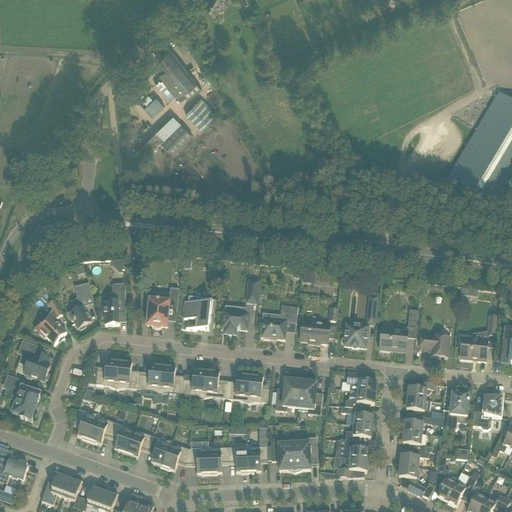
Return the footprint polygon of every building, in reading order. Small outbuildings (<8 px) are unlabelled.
[(223,0),(204,0),(200,6),(214,15),(223,0)] [(182,45),(187,42),(180,32),(176,36),(182,45)] [(170,49),(156,60),(164,71),(159,75),(177,98),(182,93),(189,101),(202,90),(170,49)] [(130,87),(136,93),(142,98),(150,89),(144,84),(145,83),(138,78),(130,87)] [(149,104),(146,107),(155,116),(166,105),(157,96),(154,99),(149,95),(144,100),(149,104)] [(511,189),(511,102),(499,95),(447,181),(499,211),(511,189)] [(202,131),(214,118),(217,115),(201,99),(198,101),(185,114),(202,131)] [(179,124),(180,123),(173,117),(172,116),(155,133),(163,140),(179,124)] [(179,124),(161,143),(172,155),(176,151),(191,135),(179,124)] [(144,143),(150,149),(152,151),(163,140),(155,133),(155,132),(144,143)] [(124,272),(124,262),(114,263),(114,264),(122,272),(124,272)] [(256,304),(258,284),(250,283),(248,303),(256,304)] [(74,323),(78,332),(80,331),(81,332),(86,330),(85,328),(92,325),(83,309),(86,308),(94,306),(92,296),(89,286),(82,288),(84,298),(72,304),(76,312),(68,316),(72,324),(74,323)] [(126,314),(125,287),(114,287),(113,288),(113,304),(103,305),(103,319),(105,319),(105,327),(120,327),(119,314),(126,314)] [(152,328),(152,329),(153,330),(154,330),(155,331),(156,331),(157,331),(158,331),(159,331),(160,331),(161,330),(162,331),(162,329),(167,329),(169,312),(177,313),(179,292),(171,291),(170,296),(160,295),(159,303),(146,302),(147,314),(148,315),(147,327),(152,328)] [(202,323),(210,324),(211,314),(212,301),(189,299),(188,305),(189,305),(188,312),(184,312),(183,321),(197,322),(196,330),(202,331),(202,323)] [(376,317),(378,299),(370,299),(368,317),(376,317)] [(47,340),(55,348),(58,344),(60,346),(65,340),(63,339),(67,336),(56,325),(58,323),(56,322),(57,320),(57,321),(63,318),(54,303),(49,306),(53,313),(35,331),(45,341),(47,340)] [(235,330),(246,331),(248,316),(246,316),(247,311),(233,309),(233,314),(224,313),(223,326),(227,326),(226,334),(234,335),(235,330)] [(285,342),(287,325),(296,326),(298,311),(282,309),(281,319),(273,318),(273,320),(263,319),(261,340),(263,340),(264,341),(269,341),(270,341),(285,342)] [(329,323),(337,324),(338,312),(330,311),(329,323)] [(408,330),(416,331),(418,313),(410,312),(408,330)] [(488,338),(496,339),(498,320),(490,319),(488,338)] [(316,345),(328,347),(330,327),(303,324),(300,344),(308,345),(308,346),(316,347),(316,345)] [(358,350),(366,351),(368,329),(346,326),(345,340),(343,340),(342,342),(341,344),(342,346),(344,347),(344,349),(352,349),(352,350),(358,351),(358,350)] [(511,330),(504,330),(500,366),(509,367),(509,366),(511,366),(511,330)] [(406,353),(407,343),(408,335),(382,332),(380,352),(391,354),(391,351),(406,353)] [(433,340),(422,339),(421,341),(420,351),(428,352),(428,351),(432,351),(431,358),(447,360),(450,340),(433,338),(433,340)] [(486,364),(487,354),(488,343),(463,340),(460,361),(471,363),(472,361),(478,362),(478,363),(486,364)] [(31,380),(45,385),(46,383),(48,383),(50,378),(48,377),(51,369),(47,368),(49,361),(38,357),(40,350),(22,344),(20,351),(21,352),(20,356),(23,357),(19,366),(29,369),(26,378),(28,379),(28,381),(31,382),(31,380)] [(88,386),(96,387),(108,389),(116,392),(119,364),(112,363),(111,364),(106,363),(105,374),(93,372),(88,386)] [(127,364),(119,364),(116,392),(125,390),(137,392),(139,377),(131,377),(132,366),(127,365),(127,364)] [(160,397),(163,368),(155,367),(155,368),(150,368),(149,379),(141,378),(140,392),(152,394),(159,397),(160,397)] [(171,369),(163,368),(160,397),(161,397),(168,395),(181,397),(183,382),(175,381),(176,371),(171,370),(171,369)] [(204,402),(207,373),(199,372),(199,373),(194,372),(192,383),(185,382),(183,403),(190,404),(191,398),(196,398),(203,402),(204,402)] [(215,374),(207,373),(204,402),(212,400),(225,401),(226,387),(219,386),(220,375),(215,375),(215,374)] [(358,394),(376,396),(377,385),(365,383),(366,377),(348,375),(347,387),(359,388),(358,394)] [(247,406),(251,378),(243,377),(243,378),(237,377),(236,388),(228,387),(227,402),(240,403),(247,406)] [(22,390),(24,384),(7,378),(4,388),(14,391),(11,399),(18,401),(12,416),(20,419),(29,423),(29,422),(31,423),(35,413),(34,412),(36,406),(37,406),(41,396),(22,390)] [(251,378),(247,406),(248,406),(256,405),(267,406),(269,392),(262,391),(264,380),(258,379),(251,378)] [(298,411),(301,382),(293,383),(285,382),(284,392),(277,391),(275,413),(287,415),(288,410),(298,411)] [(309,385),(301,382),(298,411),(309,412),(308,417),(320,418),(323,397),(316,396),(317,386),(309,385)] [(409,390),(408,401),(426,403),(426,397),(428,397),(431,395),(431,393),(435,393),(436,387),(420,385),(420,391),(409,390)] [(346,403),(345,410),(353,411),(359,411),(359,406),(375,408),(376,396),(358,394),(357,400),(346,403)] [(468,407),(469,397),(467,397),(465,395),(462,395),(460,396),(457,396),(457,398),(452,397),(451,407),(451,414),(443,413),(441,431),(457,433),(457,425),(466,426),(468,407)] [(502,421),(503,408),(504,403),(503,403),(502,402),(502,401),(484,399),(482,416),(474,415),(472,429),(481,429),(483,432),(488,433),(491,431),(492,420),(502,421)] [(431,404),(426,403),(408,401),(406,413),(418,414),(418,419),(431,421),(432,414),(430,414),(431,404)] [(82,441),(89,444),(99,417),(98,417),(91,417),(79,413),(74,426),(81,429),(77,439),(82,441)] [(110,439),(115,426),(104,422),(99,417),(89,444),(96,447),(97,446),(101,448),(105,437),(110,439)] [(355,417),(354,428),(372,430),(373,419),(364,417),(355,417)] [(422,437),(423,426),(431,427),(432,421),(431,421),(418,419),(417,425),(405,424),(404,435),(422,437)] [(126,457),(133,437),(127,434),(129,430),(117,426),(112,440),(118,442),(114,452),(119,454),(118,455),(126,457)] [(346,438),(345,444),(357,445),(357,440),(371,441),(372,430),(354,428),(353,439),(346,438)] [(511,452),(511,429),(506,441),(501,438),(494,453),(499,456),(500,453),(504,455),(507,450),(511,452)] [(139,439),(133,437),(126,457),(133,460),(133,459),(138,461),(142,451),(147,453),(152,439),(141,435),(139,439)] [(422,437),(404,435),(403,446),(414,448),(414,453),(426,454),(427,438),(422,437)] [(173,444),(172,443),(169,443),(165,444),(154,440),(149,453),(155,455),(151,465),(156,467),(155,468),(163,471),(170,450),(173,444)] [(318,462),(317,452),(317,440),(304,441),(304,446),(294,446),(295,476),(303,473),(311,473),(310,463),(318,462)] [(287,474),(295,476),(294,446),(283,447),(283,442),(271,442),(272,464),(279,464),(279,474),(287,474)] [(343,461),(368,464),(370,452),(360,451),(361,446),(363,447),(363,446),(357,445),(345,444),(343,461)] [(241,476),(249,476),(248,447),(247,447),(241,450),(229,450),(230,465),(235,465),(236,476),(241,475),(241,476)] [(267,449),(254,450),(248,447),(249,476),(257,476),(257,475),(261,475),(261,464),(268,464),(267,449)] [(187,466),(189,452),(178,448),(176,452),(170,450),(163,471),(170,473),(175,474),(179,464),(186,467),(187,466)] [(210,477),(209,448),(208,448),(202,451),(189,452),(187,466),(196,466),(197,477),(202,477),(202,478),(210,477)] [(209,448),(210,477),(217,477),(217,476),(222,476),(222,465),(228,465),(227,451),(215,451),(209,448)] [(24,476),(26,470),(28,466),(10,460),(12,454),(0,449),(0,482),(7,485),(6,486),(7,486),(10,478),(13,479),(12,481),(17,483),(18,481),(24,483),(26,477),(24,476)] [(401,457),(400,469),(418,471),(419,460),(429,461),(430,455),(426,454),(414,453),(413,459),(401,457)] [(368,464),(343,461),(340,461),(339,471),(338,480),(350,481),(351,473),(367,475),(368,464)] [(417,487),(417,482),(418,471),(400,469),(399,480),(410,481),(410,485),(411,485),(407,493),(422,500),(426,492),(417,487)] [(437,469),(437,474),(436,484),(443,488),(437,499),(447,504),(458,482),(449,478),(449,473),(445,473),(445,470),(437,469)] [(336,480),(337,473),(322,471),(321,478),(336,480)] [(57,498),(63,500),(70,481),(59,475),(59,476),(58,478),(55,487),(49,485),(42,504),(53,508),(57,498)] [(457,509),(466,492),(471,495),(472,492),(475,488),(477,483),(470,479),(466,487),(464,486),(462,489),(456,487),(456,486),(447,504),(457,509)] [(78,511),(79,511),(83,501),(77,499),(81,486),(82,484),(70,481),(63,500),(75,504),(73,510),(78,511)] [(89,503),(83,501),(79,511),(86,511),(87,509),(95,511),(99,511),(106,494),(95,488),(94,489),(95,489),(94,491),(89,503)] [(0,492),(0,502),(12,507),(15,498),(13,498),(4,494),(0,492)] [(106,494),(99,511),(114,511),(113,511),(117,499),(118,497),(118,496),(106,494)] [(480,511),(486,502),(476,497),(468,511),(480,511)] [(493,511),(494,511),(495,511),(500,511),(506,501),(500,498),(498,502),(495,500),(491,505),(486,502),(480,511),(493,511)] [(126,511),(139,511),(141,507),(130,501),(130,502),(129,504),(126,511)] [(511,511),(511,509),(510,508),(511,504),(506,501),(500,511),(511,511)]
